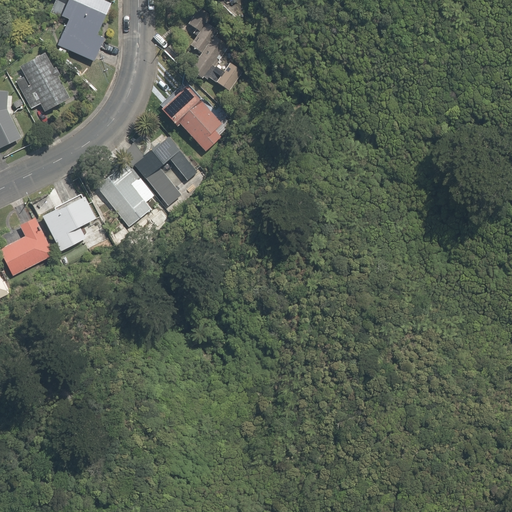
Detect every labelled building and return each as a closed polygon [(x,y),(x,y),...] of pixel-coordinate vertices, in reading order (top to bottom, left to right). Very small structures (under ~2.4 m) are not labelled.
[(64,0),(58,14),(66,18),(55,43),(92,60),(103,37),(95,34),(109,3),(103,0),(64,0)] [(189,68),(228,93),(244,68),(221,53),(224,47),(216,42),(208,37),(210,33),(202,27),(206,21),(196,15),(189,24),(196,29),(187,44),(200,52),(189,68)] [(44,51),(18,64),(24,75),(14,80),(28,109),(38,104),(42,112),(68,99),(44,51)] [(231,125),(212,102),(207,106),(187,83),(158,107),(174,126),(179,122),(202,149),(231,125)] [(8,89),(0,89),(0,148),(21,138),(10,115),(18,111),(8,89)] [(184,177),(194,170),(165,132),(129,160),(135,167),(141,175),(162,202),(165,206),(180,195),(157,165),(168,156),(184,177)] [(141,175),(135,167),(120,178),(114,169),(95,184),(128,228),(162,202),(141,175)] [(80,232),(76,226),(93,217),(81,194),(55,207),(50,197),(33,206),(41,222),(44,221),(59,251),(83,238),(80,233),(80,232)] [(34,215),(17,223),(22,234),(0,245),(0,255),(10,275),(53,252),(34,215)] [(83,238),(89,250),(109,239),(100,221),(80,232),(80,233),(83,238)] [(0,297),(0,296),(10,291),(0,272),(0,306),(4,305),(0,297)]
